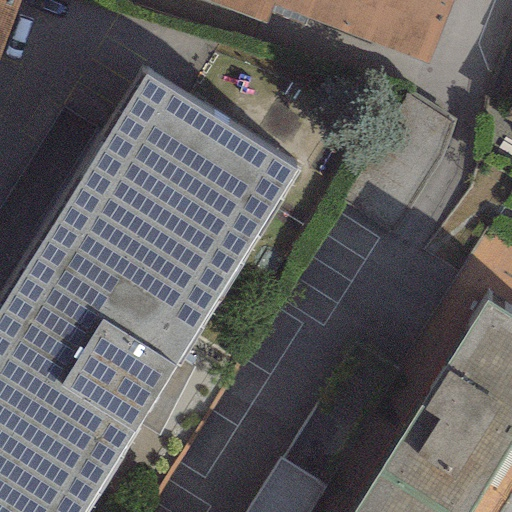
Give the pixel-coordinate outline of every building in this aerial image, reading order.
[(0,0),(0,49),(17,0),(0,0)] [(425,66),(450,0),(198,0),(265,25),(272,8),(425,66)] [(511,46),(491,83),(511,95),(511,108),(505,122),(511,125),(511,46)] [(298,174),(144,77),(0,305),(0,511),(85,511),(139,426),(180,361),(298,174)] [(467,511),(511,441),(511,317),(484,300),(351,511),(467,511)] [(191,369),(180,361),(139,426),(158,434),(191,369)]
